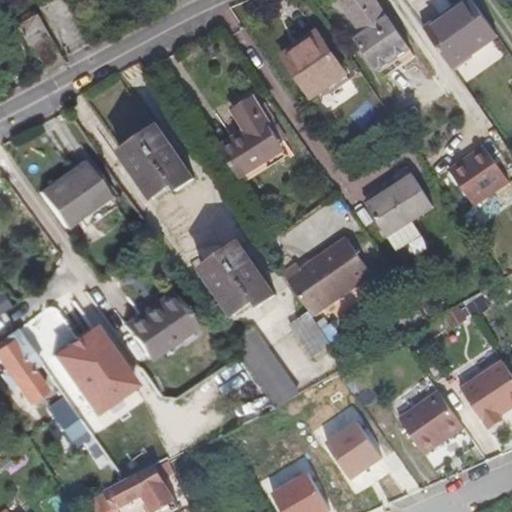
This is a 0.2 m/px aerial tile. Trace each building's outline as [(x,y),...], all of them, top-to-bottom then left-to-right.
[(352,34),(380,75),(412,54),(374,0),(340,0),(360,28),(352,34)] [(476,0),(465,0),(425,29),(454,71),(458,68),(455,63),(499,32),(476,0)] [(46,76),(66,65),(40,17),(20,29),(46,76)] [(309,96),(327,84),(331,89),(348,78),(318,34),(297,48),(294,44),(280,54),(309,96)] [(233,114),(245,131),(249,137),(262,157),(280,145),(251,101),(233,114)] [(386,120),(374,103),(364,110),(375,127),(386,120)] [(193,181),(158,128),(120,153),(151,199),(171,186),(175,193),(193,181)] [(280,145),(262,157),(249,137),(245,131),(218,150),(222,156),(238,181),(283,150),(280,145)] [(483,144),(449,168),(473,203),(507,180),(483,144)] [(113,210),(81,164),(36,195),(60,230),(73,222),(81,232),(113,210)] [(414,174),(368,204),(388,235),(412,219),(434,205),(414,174)] [(307,311),(311,317),(371,276),(346,240),(301,270),(298,265),(283,275),(307,311)] [(236,246),(200,271),(230,316),(249,304),(253,310),(272,299),(236,246)] [(146,361),(175,342),(191,330),(167,295),(122,326),(146,361)] [(414,306),(419,316),(435,308),(429,297),(414,306)] [(450,308),(438,316),(445,327),(457,318),(450,308)] [(288,325),(311,358),(330,345),(311,317),(307,311),(288,325)] [(48,355),(88,328),(84,322),(44,349),(48,355)] [(247,327),(224,342),(270,408),(291,391),(247,327)] [(83,406),(123,379),(88,328),(48,355),(83,406)] [(197,339),(191,330),(175,342),(180,350),(197,339)] [(36,365),(13,332),(3,339),(7,344),(0,348),(0,368),(4,375),(0,378),(0,381),(8,392),(14,388),(25,403),(42,391),(27,371),(36,365)] [(511,378),(497,359),(457,389),(486,427),(500,416),(498,413),(511,402),(511,378)] [(435,391),(397,420),(424,454),(461,426),(435,391)] [(84,434),(60,400),(48,408),(71,442),(84,434)] [(356,425),(326,447),(353,482),(382,460),(356,425)] [(163,494),(151,470),(107,491),(116,510),(141,497),(149,511),(156,511),(175,503),(169,492),(163,494)] [(332,511),(310,478),(275,502),(282,511),(332,511)] [(22,511),(14,502),(2,511),(22,511)]
